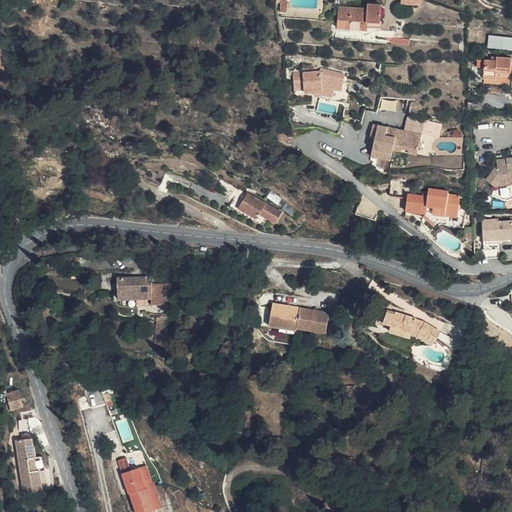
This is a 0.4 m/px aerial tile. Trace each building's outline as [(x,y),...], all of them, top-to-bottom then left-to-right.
[(370,8),(342,6),(340,26),(366,28),(367,22),(379,23),(380,9),(370,8)] [(489,46),(511,48),(511,35),(490,33),(489,46)] [(511,56),(499,56),(499,59),(488,58),(488,65),(487,74),(498,75),(498,72),(511,72),(511,56)] [(344,71),(319,66),(320,71),(294,74),(298,103),(318,100),(317,94),(316,90),(322,90),(321,83),(333,85),(341,87),(344,71)] [(322,90),(316,90),(317,94),(332,92),(333,85),(321,83),(322,90)] [(423,134),(379,125),(373,154),(394,159),(396,147),(397,141),(421,146),(423,134)] [(421,146),(397,141),(396,147),(419,151),(421,146)] [(488,179),(497,185),(503,177),(511,176),(511,180),(511,179),(511,156),(498,158),(499,167),(496,167),(488,179)] [(503,177),(497,185),(511,183),(511,179),(511,180),(511,176),(503,177)] [(402,191),(388,190),(387,201),(401,202),(402,191)] [(430,190),(430,193),(410,191),(407,207),(428,210),(448,212),(446,226),(466,229),(467,219),(458,218),(461,197),(449,196),(449,193),(430,190)] [(286,210),(249,191),(240,208),(262,219),(264,215),(279,223),(286,210)] [(448,212),(428,210),(442,225),(446,226),(448,212)] [(500,218),(485,219),(487,257),(501,256),(500,241),(503,241),(503,238),(511,237),(511,219),(501,220),(500,218)] [(69,259),(46,261),(47,268),(70,266),(69,259)] [(157,288),(157,274),(121,275),(121,299),(144,301),(143,306),(151,307),(152,301),(168,303),(170,290),(157,288)] [(281,325),(300,328),(303,306),(275,302),(271,324),(281,325)] [(303,306),(300,328),(328,332),(331,311),(303,306)] [(417,316),(397,311),(396,314),(387,311),(384,321),(394,323),(418,329),(419,329),(437,341),(443,328),(428,320),(426,323),(416,318),(417,316)] [(418,329),(394,323),(393,328),(416,334),(418,329)] [(300,328),(281,325),(279,333),(298,335),(300,328)] [(7,395),(10,403),(23,400),(20,391),(7,395)] [(26,408),(23,400),(10,403),(13,412),(26,408)] [(21,457),(38,456),(36,439),(20,438),(21,457)] [(38,456),(21,457),(24,493),(43,492),(42,470),(39,471),(38,456)] [(129,458),(120,461),(131,495),(132,494),(138,511),(157,511),(157,510),(150,489),(149,489),(142,469),(133,471),(129,458)] [(149,466),(142,469),(149,489),(150,489),(156,487),(149,466)] [(156,487),(150,489),(157,510),(166,508),(158,486),(156,487)]
